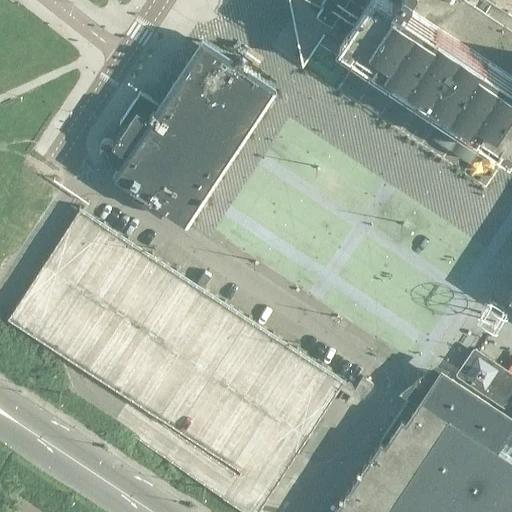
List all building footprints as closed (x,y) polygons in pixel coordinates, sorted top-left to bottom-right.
[(511,14),(507,11),(501,7),(495,3),(489,0),(286,0),(286,2),(286,5),(286,6),(287,10),(288,13),(288,16),(290,19),(291,22),(293,26),(295,28),(297,31),(303,60),(317,39),(354,63),(344,77),(472,162),(482,148),(503,162),(504,159),(510,149),(511,150),(511,147),(511,14)] [(177,74),(158,103),(167,109),(166,109),(233,154),(253,123),(277,86),(248,67),(246,70),(242,68),(244,65),(244,64),(245,62),(244,61),(244,60),(243,59),(242,58),(240,57),(239,57),(238,57),(236,58),(235,58),(235,59),(233,62),(229,59),(231,56),(202,37),(177,74)] [(165,205),(189,220),(233,154),(166,109),(167,109),(158,103),(140,91),(120,123),(124,125),(113,142),(110,140),(108,140),(106,139),(104,140),(103,140),(102,141),(101,142),(101,143),(100,145),(100,146),(100,147),(100,148),(100,150),(101,151),(103,152),(119,163),(114,169),(138,185),(134,192),(161,210),(165,205)] [(347,379),(80,203),(60,233),(24,287),(4,317),(61,354),(69,394),(64,391),(63,392),(113,424),(246,511),(258,511),(291,464),(329,407),(347,379)] [(408,222),(397,244),(454,274),(466,252),(408,222)] [(511,294),(511,292),(511,268),(493,297),(511,310),(511,294)] [(511,385),(511,377),(508,374),(507,375),(497,368),(497,367),(499,365),(480,353),(479,355),(477,355),(475,354),(463,372),(465,373),(465,375),(464,377),(482,389),(484,387),(485,387),(495,394),(494,394),(507,402),(511,396),(507,394),(511,386),(511,385)] [(385,511),(449,415),(492,443),(509,418),(443,374),(426,400),(412,391),(393,420),(355,478),(352,482),(344,494),(334,509),(332,511),(385,511)] [(511,511),(511,456),(509,455),(498,448),(492,443),(449,415),(385,511),(511,511)] [(511,511),(511,427),(498,448),(509,455),(511,450),(511,511)]
